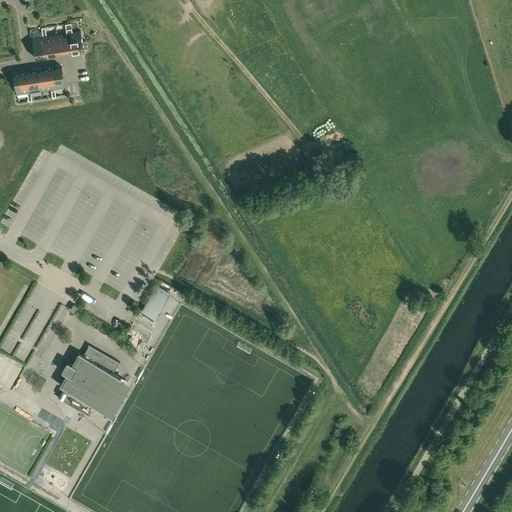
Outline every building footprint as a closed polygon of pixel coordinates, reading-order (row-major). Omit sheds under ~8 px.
[(69,34),(71,52),(84,50),(81,32),(73,33),(70,33),(69,34)] [(60,54),(71,52),(69,34),(67,34),(57,35),(60,54)] [(48,56),(60,54),(57,35),(47,37),(45,37),(48,56)] [(35,58),(48,56),(45,37),(43,38),(33,39),(35,58)] [(62,66),(50,68),(53,86),(65,84),(62,66)] [(50,68),(38,70),(41,88),(53,86),(50,68)] [(38,70),(26,71),(29,90),(41,88),(38,70)] [(26,71),(14,73),(17,92),(29,90),(26,71)] [(157,284),(141,311),(155,319),(171,292),(157,284)] [(70,310),(76,313),(79,307),(73,303),(70,310)] [(97,405),(110,412),(117,398),(105,391),(103,390),(105,386),(107,387),(120,394),(128,381),(115,373),(113,372),(119,362),(120,362),(89,344),(83,354),(79,352),(72,363),(68,361),(62,371),(66,373),(60,385),(64,387),(58,397),(90,415),(89,414),(95,404),(97,405)]
